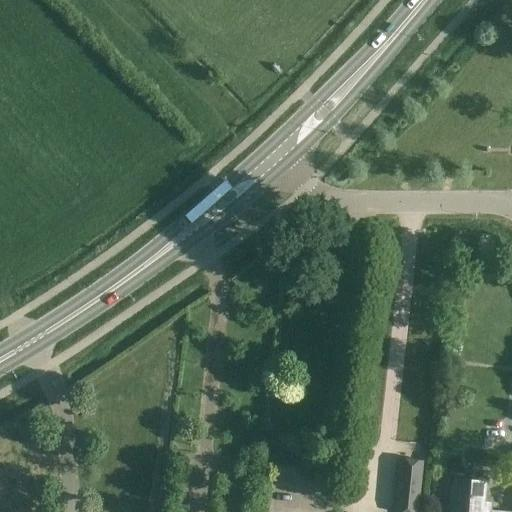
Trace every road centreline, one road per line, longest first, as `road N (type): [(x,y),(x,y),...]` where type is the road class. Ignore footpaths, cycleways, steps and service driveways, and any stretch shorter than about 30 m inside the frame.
road 1 (secondary): [(0,371),(156,271),(286,166)]
road 2 (secondary): [(267,147),(143,256),(0,351)]
road 3 (unclassified): [(511,203),(338,201),(286,166)]
road 4 (secondary): [(286,166),(437,0)]
road 5 (secondary): [(410,0),(267,147)]
road 6 (unknown): [(61,511),(62,420),(45,364)]
